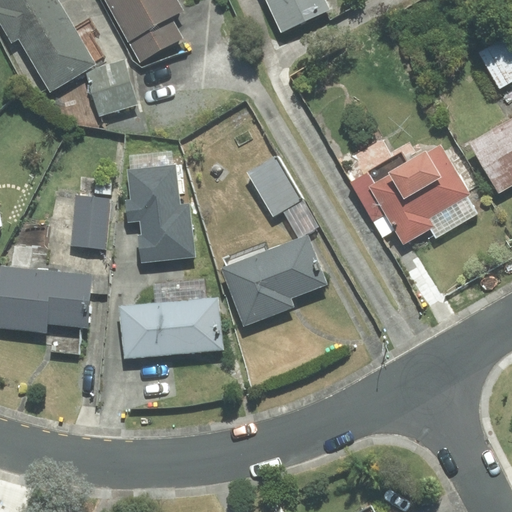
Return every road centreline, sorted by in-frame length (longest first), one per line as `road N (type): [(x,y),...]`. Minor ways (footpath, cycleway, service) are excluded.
road 1 (residential): [(425,378),(209,459),(102,463),(0,440)]
road 2 (residential): [(494,511),(425,378)]
